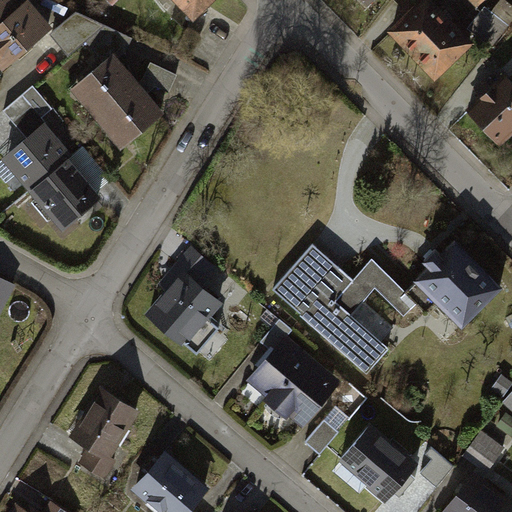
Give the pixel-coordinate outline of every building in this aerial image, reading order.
[(0,0),(0,25),(17,11),(7,0),(0,0)] [(211,0),(180,0),(196,15),(211,0)] [(363,0),(372,8),(379,0),(363,0)] [(437,0),(426,0),(391,35),(441,85),(482,44),(437,0)] [(27,2),(17,11),(0,25),(0,56),(3,55),(10,63),(50,28),(27,2)] [(79,12),(53,32),(71,54),(87,40),(107,24),(79,12)] [(135,37),(107,24),(87,40),(105,62),(113,56),(117,61),(128,52),(135,37)] [(75,87),(98,116),(136,84),(117,61),(113,56),(105,62),(75,87)] [(179,74),(152,62),(144,79),(171,91),(179,74)] [(471,111),(510,150),(511,147),(511,80),(507,75),(471,111)] [(98,116),(124,147),(162,116),(136,84),(98,116)] [(45,121),(3,157),(28,186),(70,150),(45,121)] [(69,158),(31,190),(63,228),(102,196),(69,158)] [(509,287),(460,240),(420,281),(469,328),(509,287)] [(400,325),(317,250),(278,293),(362,368),(400,325)] [(198,257),(151,313),(193,348),(228,306),(208,289),(220,275),(198,257)] [(0,274),(0,319),(18,283),(0,274)] [(255,386),(281,408),(314,368),(287,347),(255,386)] [(281,408),(308,430),(340,390),(314,368),(281,408)] [(104,390),(75,436),(108,456),(137,410),(104,390)] [(323,452),(341,430),(328,419),(310,441),(323,452)] [(494,472),(508,445),(481,431),(468,458),(494,472)] [(377,433),(348,466),(385,499),(414,466),(377,433)] [(165,455),(137,486),(166,511),(185,511),(190,507),(205,490),(165,455)] [(511,511),(511,504),(478,481),(457,511),(511,511)] [(29,511),(14,503),(9,511),(72,511),(50,500),(42,511),(29,511)]
